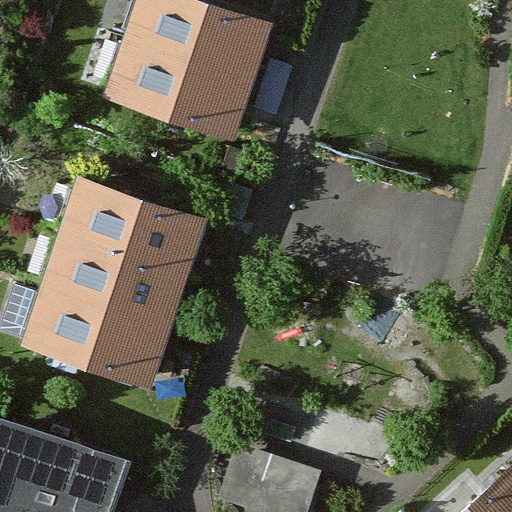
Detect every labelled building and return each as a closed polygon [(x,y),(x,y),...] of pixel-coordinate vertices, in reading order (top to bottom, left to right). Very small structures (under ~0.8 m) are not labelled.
[(273,54),(280,29),(185,0),(142,0),(109,107),(243,148),(249,131),(273,54)] [(203,255),(213,226),(79,183),(24,353),(158,395),(166,372),(185,311),(203,255)] [(120,511),(129,485),(136,464),(0,419),(0,511),(120,511)] [(232,495),(283,511),(314,511),(328,472),(249,445),(232,495)] [(511,511),(511,480),(476,511),(511,511)]
